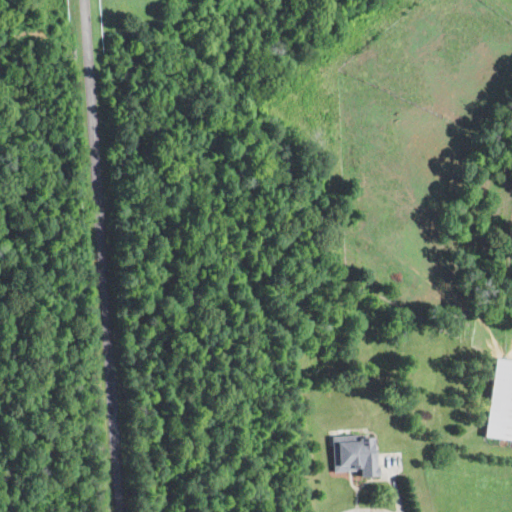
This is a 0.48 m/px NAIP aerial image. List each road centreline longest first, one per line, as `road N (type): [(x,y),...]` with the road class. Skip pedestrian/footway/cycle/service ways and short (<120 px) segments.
road 1 (residential): [(125,511),(102,179)]
road 2 (residential): [(88,0),(102,179)]
